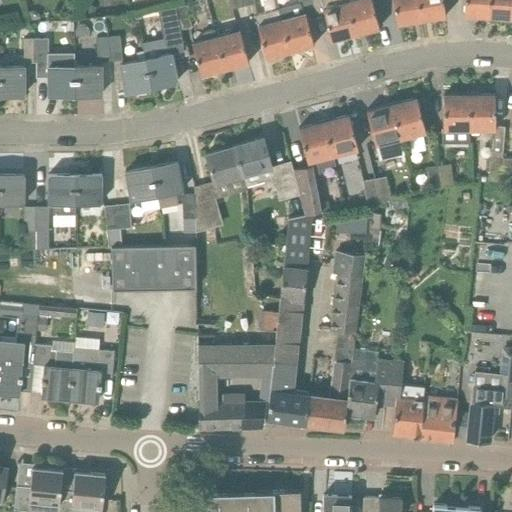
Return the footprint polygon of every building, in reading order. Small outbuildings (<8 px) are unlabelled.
[(243,6),(241,0),(229,0),(231,9),(243,6)] [(301,0),(298,0),(300,4),(279,9),(290,52),(310,46),(310,47),(314,46),(301,0)] [(347,3),(345,0),(320,0),(331,41),(334,40),(355,35),(347,3)] [(356,0),(347,3),(355,35),(376,29),(379,29),(371,0),(356,0)] [(392,0),(398,24),(400,24),(421,20),(416,0),(392,0)] [(416,0),(421,20),(442,17),(446,17),(442,0),(416,0)] [(488,0),(464,0),(464,16),(467,16),(467,15),(488,17),(488,0)] [(510,19),(511,18),(511,0),(488,0),(488,17),(510,18),(510,19)] [(180,30),(192,28),(187,6),(176,8),(180,30)] [(85,14),(93,18),(96,11),(88,7),(85,14)] [(160,17),(164,39),(166,50),(184,46),(180,30),(176,8),(159,12),(160,17)] [(269,57),(290,52),(279,9),(255,15),(258,26),(257,26),(266,58),(269,58),(269,57)] [(28,12),(31,22),(41,19),(39,14),(34,11),(28,12)] [(89,37),(89,30),(85,25),(75,25),(75,37),(89,37)] [(202,33),(205,41),(192,44),(201,76),(204,75),(224,69),(216,38),(214,30),(202,33)] [(216,38),(224,69),(245,64),(248,63),(240,31),(216,38)] [(122,59),(120,36),(108,37),(110,60),(122,59)] [(108,37),(95,38),(98,61),(110,60),(108,37)] [(36,38),(24,38),(24,62),(36,62),(36,38)] [(48,62),(48,38),(36,38),(36,62),(48,62)] [(172,54),(162,56),(159,39),(142,43),(144,51),(150,87),(178,81),(172,54)] [(125,92),(150,87),(144,51),(136,52),(138,61),(120,65),(125,92)] [(0,67),(0,94),(24,95),(25,68),(0,67)] [(75,95),(74,68),(48,68),(48,95),(75,95)] [(75,95),(102,94),(102,68),(74,68),(75,95)] [(444,94),(443,94),(443,129),(442,129),(442,144),(469,143),(469,130),(469,94),(444,95),(444,94)] [(469,130),(495,129),(495,126),(495,94),(493,94),(469,94),(469,130)] [(415,98),(391,104),(400,139),(425,133),(416,98),(415,98)] [(375,145),(400,139),(391,104),(368,110),(366,110),(375,145)] [(347,116),(323,122),(332,156),(333,156),(358,150),(349,115),(347,115),(347,116)] [(322,211),(314,175),(322,173),(321,169),(335,166),(333,156),(332,156),(323,122),(300,128),(300,127),(298,128),(308,162),(309,166),(293,170),(299,194),(304,216),(322,211)] [(263,138),(234,146),(246,187),(247,187),(264,182),(266,189),(274,186),(279,201),(291,198),(291,196),(299,194),(293,170),(273,176),(263,138)] [(206,154),(214,185),(217,198),(247,189),(247,187),(246,187),(234,146),(206,154)] [(502,158),(491,157),(490,157),(488,180),(500,181),(502,158)] [(511,159),(502,158),(500,181),(511,182),(511,172),(511,159)] [(156,195),(157,195),(160,207),(178,204),(175,192),(183,190),(178,162),(151,167),(156,195)] [(441,186),(453,185),(450,165),(439,166),(441,186)] [(429,188),(441,186),(439,166),(427,168),(429,188)] [(156,195),(151,167),(125,172),(130,200),(156,195)] [(0,175),(0,202),(24,203),(24,175),(0,175)] [(74,175),(48,175),(47,203),(53,203),(53,214),(75,214),(75,203),(74,175)] [(75,203),(101,203),(101,175),(74,175),(75,203)] [(390,199),(386,177),(374,179),(378,201),(390,199)] [(374,179),(363,181),(367,203),(378,201),(374,179)] [(222,224),(215,199),(197,202),(194,186),(193,186),(195,193),(195,232),(222,224)] [(195,193),(182,194),(183,232),(195,232),(195,193)] [(128,204),(116,205),(119,228),(120,228),(130,227),(128,204)] [(107,229),(119,228),(116,205),(104,206),(107,229)] [(23,241),(35,241),(35,207),(23,207),(23,241)] [(35,207),(35,241),(36,241),(36,249),(48,249),(48,207),(35,207)] [(366,219),(351,218),(351,233),(365,233),(366,219)] [(379,231),(368,230),(367,246),(378,246),(379,231)] [(284,255),(308,258),(310,244),(286,242),(284,255)] [(160,289),(195,289),(196,289),(195,245),(140,246),(122,246),(111,247),(112,291),(160,289)] [(303,299),(307,268),(283,265),(280,296),(274,346),(271,372),(272,372),(267,418),(291,422),(303,423),(306,394),(295,393),(287,392),(291,360),(295,361),(302,299),(303,299)] [(418,276),(409,265),(402,272),(411,283),(418,276)] [(337,271),(329,329),(338,330),(355,332),(362,275),(337,271)] [(33,365),(35,344),(35,331),(37,316),(37,305),(0,302),(0,315),(18,316),(16,343),(0,341),(0,391),(19,393),(22,364),(33,365)] [(38,316),(76,318),(76,308),(38,305),(38,316)] [(102,327),(103,314),(87,313),(86,326),(102,327)] [(47,316),(38,316),(37,316),(35,331),(46,332),(47,316)] [(338,330),(334,360),(352,362),(353,348),(355,332),(338,330)] [(44,366),(41,395),(70,397),(73,352),(52,350),(52,346),(35,344),(33,365),(44,366)] [(264,426),(267,402),(269,383),(260,383),(258,402),(245,402),(245,394),(222,394),(222,402),(217,402),(216,373),(271,372),(274,346),(256,346),(199,347),(198,427),(264,426)] [(473,386),(472,401),(511,405),(511,393),(511,346),(502,346),(499,374),(498,389),(473,386)] [(74,347),(73,352),(70,397),(98,400),(101,371),(112,371),(113,350),(96,349),(74,347)] [(353,348),(352,362),(345,412),(374,416),(375,404),(377,389),(387,390),(391,359),(377,358),(377,359),(355,356),(356,348),(353,348)] [(391,359),(387,390),(400,392),(401,385),(404,361),(391,359)] [(330,397),(306,394),(303,423),(343,428),(345,412),(352,362),(334,360),(330,397)] [(419,436),(423,399),(423,397),(424,387),(401,385),(400,392),(400,397),(396,397),(392,433),(419,436)] [(453,436),(455,412),(456,400),(423,397),(423,399),(419,436),(453,439),(453,438),(453,436)] [(489,440),(492,404),(472,401),(472,403),(470,403),(468,413),(455,412),(453,436),(467,438),(467,441),(488,442),(489,440)] [(0,502),(3,503),(8,468),(7,468),(7,469),(0,467),(0,502)] [(14,510),(36,511),(58,511),(61,490),(63,470),(32,467),(30,487),(16,485),(14,510)] [(61,490),(58,511),(101,511),(103,500),(107,500),(107,486),(104,486),(105,474),(74,471),(73,491),(61,490)] [(300,511),(300,498),(297,498),(297,499),(287,499),(287,490),(268,491),(269,500),(259,500),(258,491),(257,491),(257,494),(240,494),(240,501),(230,501),(230,495),(212,495),(212,511),(300,511)] [(350,511),(351,496),(323,495),(322,511),(350,511)] [(400,511),(401,498),(378,497),(378,498),(363,497),(362,511),(400,511)]
